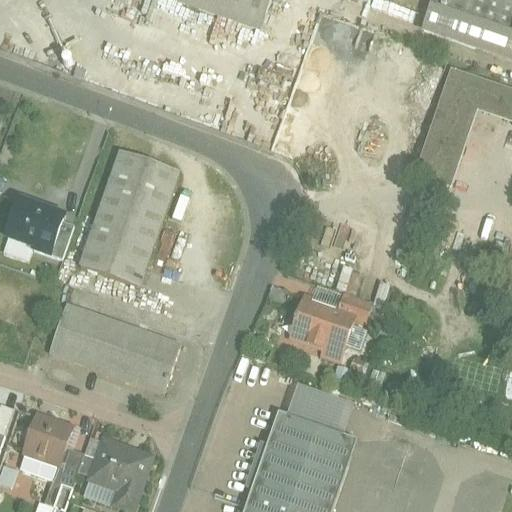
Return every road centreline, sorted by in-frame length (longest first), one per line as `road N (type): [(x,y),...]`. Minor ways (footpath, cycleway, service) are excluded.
road 1 (residential): [(0,69),(223,152),(251,172),(266,212),(265,244),(192,439)]
road 2 (residential): [(192,439),(0,374)]
